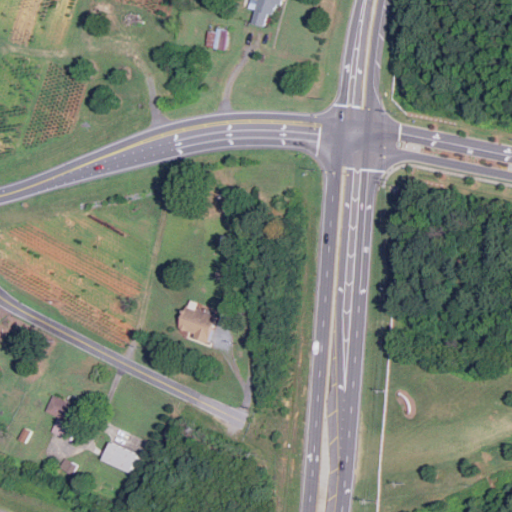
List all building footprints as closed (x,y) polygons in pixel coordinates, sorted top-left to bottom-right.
[(280,0),(260,0),(253,23),(266,27),(270,13),(276,15),(280,0)] [(229,30),(211,27),(208,46),(226,49),(229,30)] [(220,316),(189,304),(179,330),(209,342),(220,316)] [(231,328),(235,316),(223,312),(219,325),(231,328)] [(54,432),(73,440),(86,410),(54,396),(48,411),(60,416),(54,432)] [(132,473),(140,455),(112,442),(104,460),(132,473)] [(62,467),(75,475),(81,465),(67,458),(62,467)]
